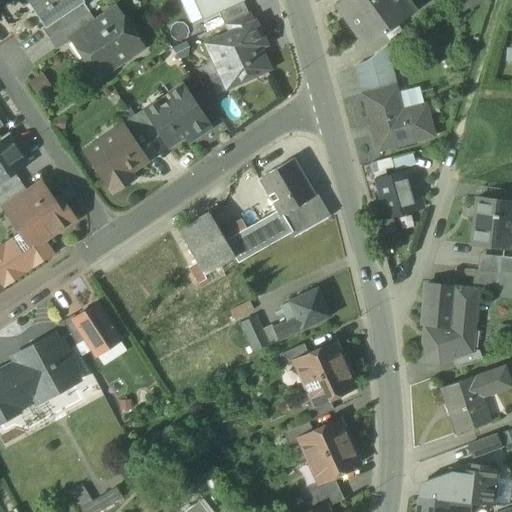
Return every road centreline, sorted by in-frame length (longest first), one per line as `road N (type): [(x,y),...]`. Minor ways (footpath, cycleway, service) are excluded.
road 1 (residential): [(388,333),(471,86)]
road 2 (residential): [(326,100),(116,238)]
road 3 (tertiary): [(388,333),(326,100)]
road 4 (residential): [(116,238),(0,60)]
road 5 (tertiary): [(384,511),(388,333)]
road 6 (residential): [(116,238),(0,320)]
